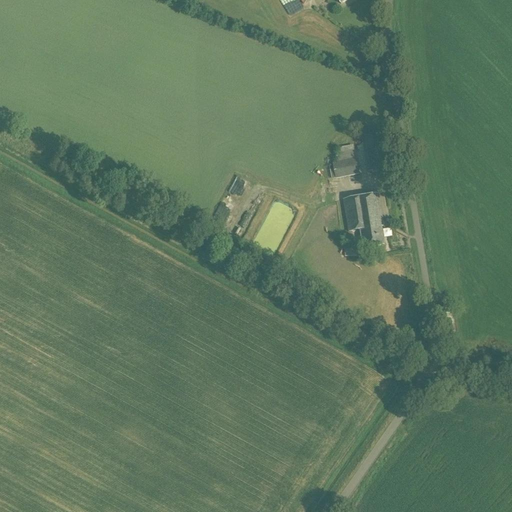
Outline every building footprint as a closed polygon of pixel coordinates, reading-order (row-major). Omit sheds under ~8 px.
[(348,0),(297,0),(294,2),(297,9),(304,5),(312,0),(338,0),(341,5),(348,0)] [(395,173),(387,129),(360,134),(368,172),(373,171),(374,175),(385,173),(385,175),(395,173)] [(359,175),(354,146),(339,149),(338,147),(333,149),(333,154),(336,153),(338,162),(332,164),(334,170),(330,171),(332,180),(335,179),(336,180),(359,175)] [(240,206),(248,181),(237,177),(228,202),(240,206)] [(385,245),(382,227),(384,227),(379,194),(343,200),(348,233),(360,231),(364,249),(385,245)] [(284,226),(292,210),(278,203),(267,226),(277,231),(280,224),(284,226)] [(345,257),(357,256),(356,245),(351,245),(352,248),(344,249),(345,257)]
